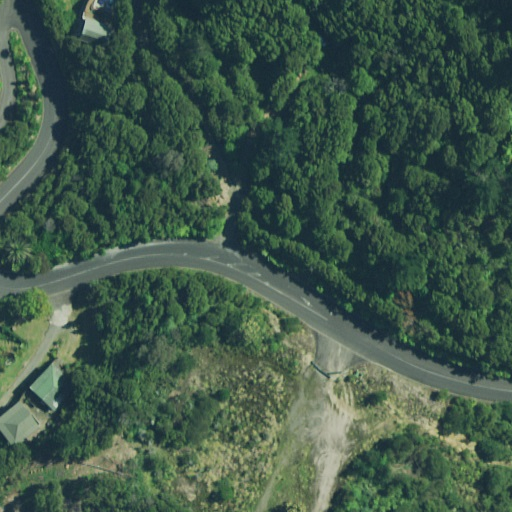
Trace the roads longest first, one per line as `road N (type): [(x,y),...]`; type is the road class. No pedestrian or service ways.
road 1 (unclassified): [(0,291),(23,294),(132,259),(185,258),(220,266),(432,376),(511,396)]
road 2 (unclassified): [(17,0),(55,107),(51,145),(0,203)]
road 3 (track): [(13,0),(1,31),(9,98),(0,121)]
